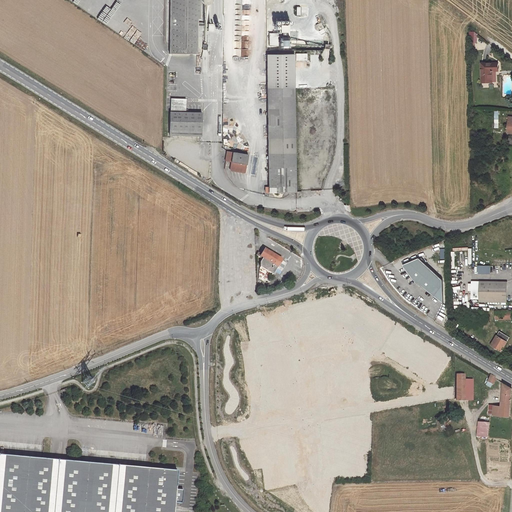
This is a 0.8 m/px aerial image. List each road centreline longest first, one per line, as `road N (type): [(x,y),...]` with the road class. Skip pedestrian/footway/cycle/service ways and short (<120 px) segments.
road 1 (primary): [(241,213),(0,64)]
road 2 (unclassified): [(0,395),(168,333),(200,333)]
road 3 (unclassified): [(200,333),(207,441),(228,489),(249,511)]
road 4 (primary): [(399,309),(511,379)]
